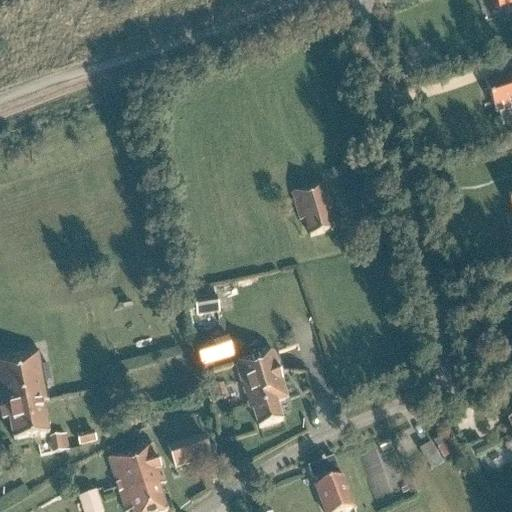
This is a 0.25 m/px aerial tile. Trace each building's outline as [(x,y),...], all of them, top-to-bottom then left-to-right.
[(511,0),(496,0),(500,9),(511,4),(511,0)] [(511,76),(486,85),(495,115),(511,110),(511,76)] [(343,168),(331,172),(334,181),(346,177),(343,168)] [(310,239),(333,233),(326,211),(331,210),(324,185),(292,195),(300,223),(305,222),(310,239)] [(217,299),(214,299),(212,291),(195,293),(196,301),(194,302),(197,319),(219,316),(217,299)] [(234,359),(227,339),(196,349),(202,369),(234,359)] [(0,401),(2,411),(0,411),(2,422),(11,421),(13,432),(11,432),(13,443),(49,436),(43,404),(48,403),(45,384),(51,383),(48,367),(42,368),(39,352),(0,359),(0,401)] [(276,403),(287,400),(273,354),(235,365),(241,385),(244,384),(245,388),(242,389),(245,397),(248,396),(250,403),(247,404),(249,411),(252,411),(258,430),(282,422),(276,403)] [(96,445),(94,433),(77,437),(79,449),(96,445)] [(411,433),(394,436),(397,454),(414,451),(411,433)] [(69,453),(66,437),(50,440),(53,456),(69,453)] [(167,450),(175,470),(210,457),(203,437),(167,450)] [(166,511),(159,489),(165,487),(152,445),(143,448),(142,445),(137,447),(138,450),(108,459),(124,511),(166,511)] [(442,465),(431,445),(418,451),(430,472),(442,465)] [(333,460),(307,469),(323,511),(351,511),(353,511),(333,460)] [(95,494),(79,500),(83,511),(99,506),(95,494)]
